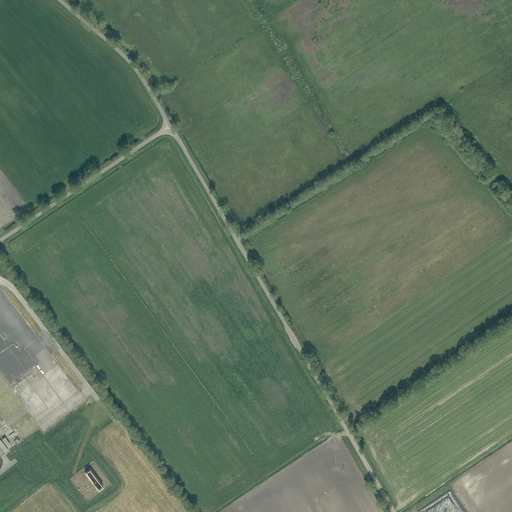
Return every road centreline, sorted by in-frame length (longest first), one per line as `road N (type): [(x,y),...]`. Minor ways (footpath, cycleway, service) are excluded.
road 1 (unclassified): [(393,511),(170,125)]
road 2 (unclassified): [(0,241),(170,125)]
road 3 (unclassified): [(170,125),(133,65),(59,0)]
